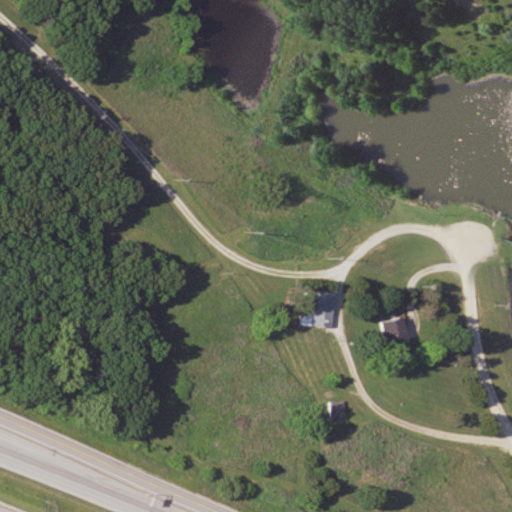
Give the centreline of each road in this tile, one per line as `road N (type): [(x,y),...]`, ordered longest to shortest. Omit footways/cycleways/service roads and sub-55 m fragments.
road 1 (residential): [(511,437),(471,354),(458,254),(435,223),(291,163),(269,138),(272,92),(305,27)]
road 2 (residential): [(0,15),(59,68),(204,231),(259,268),(334,266),(408,211)]
road 3 (residential): [(334,266),(333,312),(370,407),(509,433)]
road 4 (trunk): [(148,511),(0,453)]
road 5 (residential): [(0,415),(133,476)]
